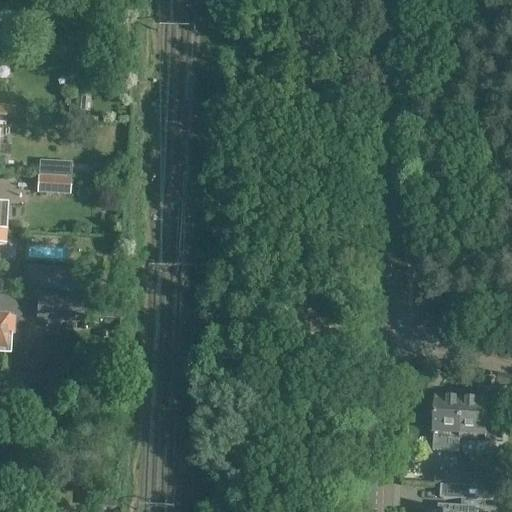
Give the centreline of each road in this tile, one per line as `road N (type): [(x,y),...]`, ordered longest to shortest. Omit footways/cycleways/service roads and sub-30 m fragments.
road 1 (tertiary): [(377,329),(396,0)]
road 2 (tertiary): [(366,511),(377,329)]
road 3 (residential): [(511,354),(377,329)]
